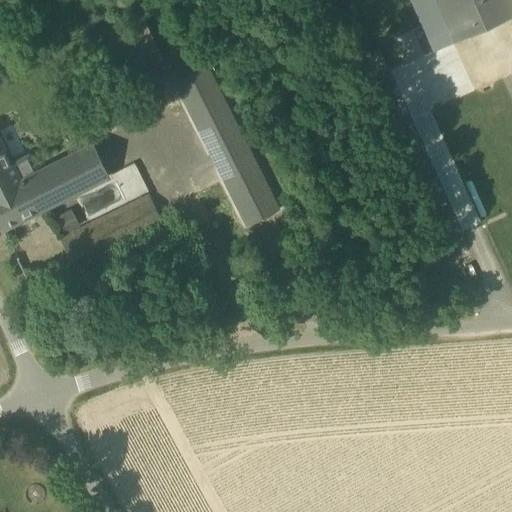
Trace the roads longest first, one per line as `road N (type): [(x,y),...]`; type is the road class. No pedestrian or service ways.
road 1 (unclassified): [(37,389),(205,354),(511,326)]
road 2 (unclassified): [(105,511),(37,389)]
